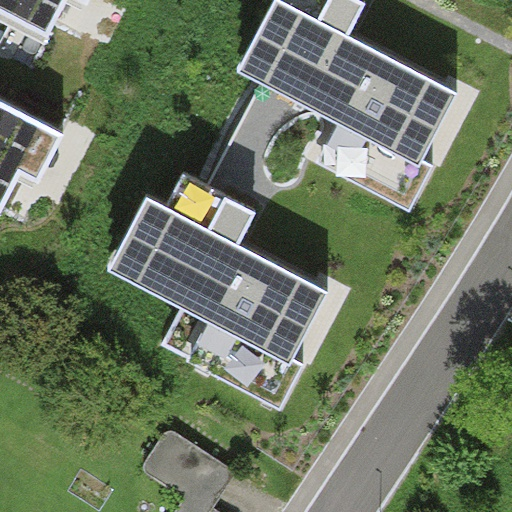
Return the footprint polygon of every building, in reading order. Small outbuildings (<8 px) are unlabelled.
[(87,0),(0,0),(0,7),(47,33),(64,0),(83,0),(87,2),(87,0)] [(298,0),(294,10),(258,77),(366,133),(344,175),(410,209),(434,163),(424,158),(459,92),(349,34),(366,1),(364,0),(298,0)] [(66,133),(0,98),(0,213),(2,215),(25,171),(41,180),(66,133)] [(258,210),(185,171),(158,221),(129,276),(235,331),(213,371),(282,407),(306,362),(295,356),(330,290),(241,242),(258,210)] [(223,511),(217,507),(239,472),(178,432),(174,431),(170,431),(167,435),(149,460),(147,465),(148,470),(151,474),(156,478),(176,491),(179,494),(181,497),(181,503),(180,507),(176,511),(223,511)]
